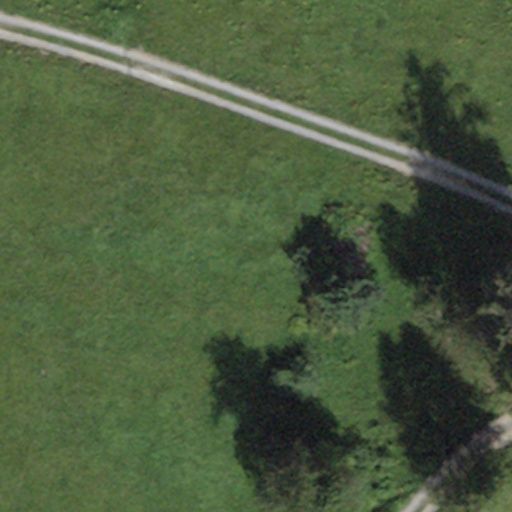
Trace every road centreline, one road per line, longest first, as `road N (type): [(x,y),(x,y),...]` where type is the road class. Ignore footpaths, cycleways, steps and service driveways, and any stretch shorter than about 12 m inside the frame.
road 1 (track): [(511,214),(173,80),(0,30)]
road 2 (track): [(415,511),(445,475),(511,428)]
